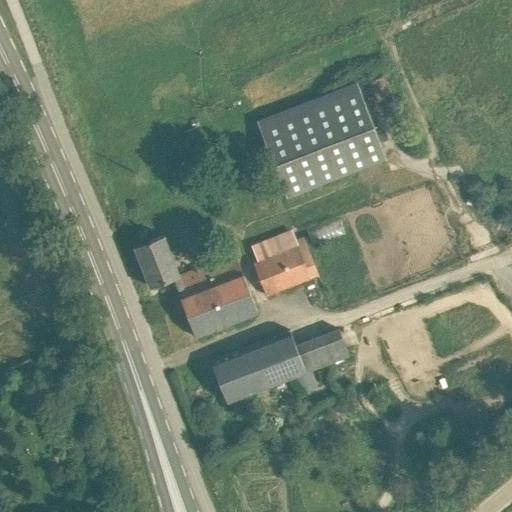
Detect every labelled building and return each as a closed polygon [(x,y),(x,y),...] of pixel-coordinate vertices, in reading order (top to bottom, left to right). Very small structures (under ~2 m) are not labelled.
[(357,81),(324,94),(257,120),(284,190),(384,151),(357,81)] [(267,294),(313,276),(318,274),(303,236),(298,238),(293,227),(252,244),(258,259),(254,261),(267,294)] [(151,287),(174,278),(183,274),(166,234),(136,246),(151,287)] [(235,252),(183,274),(174,278),(180,292),(179,292),(197,337),(199,336),(199,335),(259,312),(235,252)] [(295,343),(291,330),(225,355),(214,359),(212,360),(212,362),(213,362),(227,399),(228,401),(230,400),(350,355),(339,326),(295,343)]
